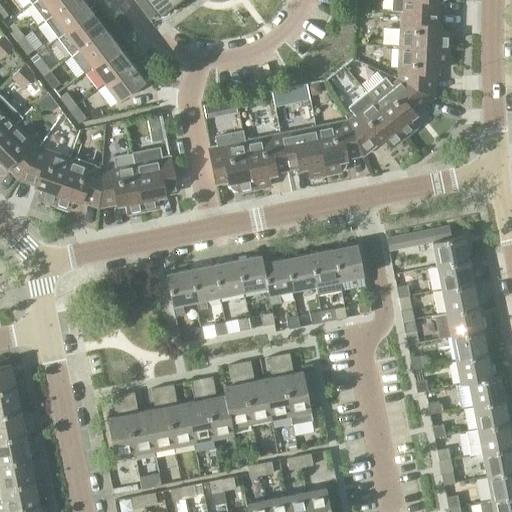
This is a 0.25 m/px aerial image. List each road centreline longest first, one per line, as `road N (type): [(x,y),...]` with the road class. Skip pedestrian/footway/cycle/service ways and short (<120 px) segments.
road 1 (residential): [(214,226),(494,170)]
road 2 (residential): [(86,511),(49,330)]
road 3 (residential): [(38,263),(214,226)]
road 4 (residential): [(214,226),(190,100),(200,59)]
road 5 (residential): [(494,170),(492,0)]
road 6 (residential): [(308,0),(287,35),(264,51),(234,61),(200,59)]
